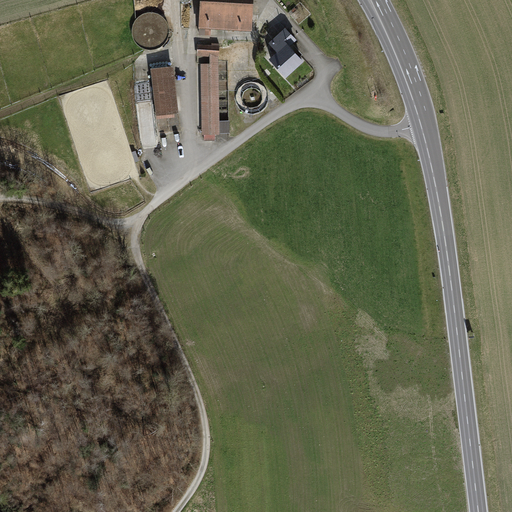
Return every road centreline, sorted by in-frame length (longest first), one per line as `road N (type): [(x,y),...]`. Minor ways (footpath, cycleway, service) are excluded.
road 1 (secondary): [(370,0),(402,67),(434,174),(478,511)]
road 2 (track): [(96,216),(119,223),(142,215),(285,106),(311,95),(367,127),(421,125)]
road 3 (track): [(142,215),(137,251),(206,432),(198,482),(177,511)]
road 4 (unknown): [(201,170),(175,0)]
